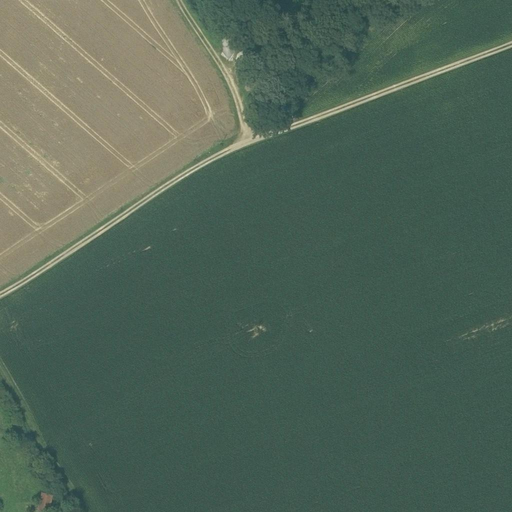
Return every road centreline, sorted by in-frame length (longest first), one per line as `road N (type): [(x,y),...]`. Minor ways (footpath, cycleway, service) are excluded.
road 1 (track): [(511,42),(246,140),(189,168),(0,292)]
road 2 (track): [(0,367),(81,511)]
road 3 (track): [(246,140),(228,77),(180,0)]
